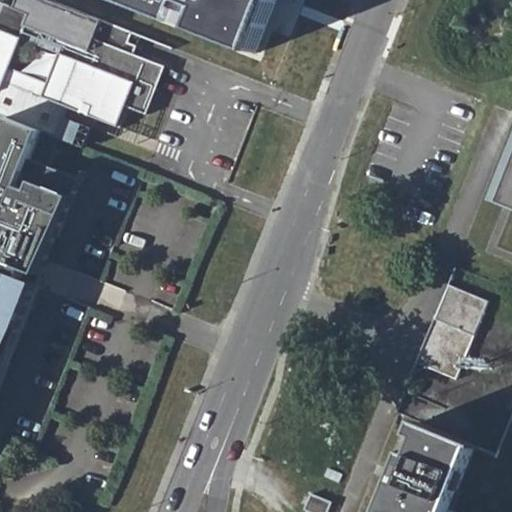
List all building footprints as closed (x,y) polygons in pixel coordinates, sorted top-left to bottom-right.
[(140,38),(43,0),(14,0),(10,10),(0,5),(0,117),(6,120),(56,139),(59,140),(66,144),(74,123),(84,127),(87,118),(121,131),(129,111),(146,118),(165,70),(132,57),(118,52),(121,44),(135,49),(140,38)] [(114,0),(254,55),(274,0),(114,0)] [(134,57),(135,49),(121,44),(118,52),(134,57)] [(146,118),(129,111),(121,131),(87,118),(84,127),(135,147),(146,118)] [(56,139),(6,120),(0,136),(0,392),(38,289),(36,288),(81,183),(47,168),(55,151),(52,150),(56,139)] [(74,123),(66,144),(76,147),(84,127),(74,123)] [(511,205),(509,205),(489,253),(511,261),(511,205)] [(490,305),(449,288),(418,365),(456,381),(459,379),(490,305)] [(511,511),(511,425),(499,458),(479,450),(421,426),(386,511),(511,511)] [(327,469),(323,477),(339,483),(342,475),(327,469)] [(311,495),(304,511),(306,511),(327,511),(331,503),(311,495)]
